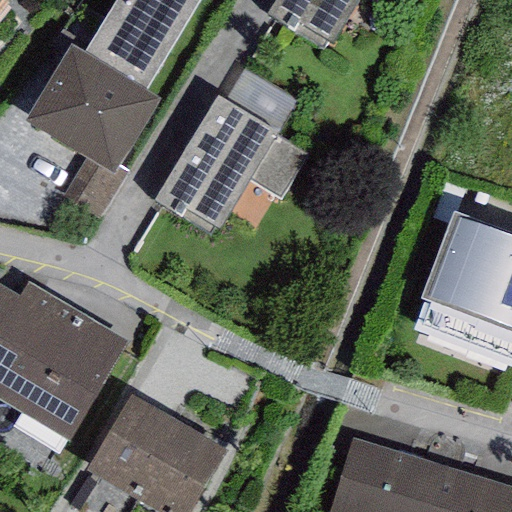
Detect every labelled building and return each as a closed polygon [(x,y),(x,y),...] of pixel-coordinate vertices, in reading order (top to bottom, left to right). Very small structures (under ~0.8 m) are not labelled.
[(114,0),(81,53),(69,45),(22,120),(79,156),(85,159),(111,176),(118,166),(158,100),(143,91),(199,0),(114,0)] [(400,0),(274,0),(266,14),(327,50),(356,0),(367,0),(392,14),(400,0)] [(311,150),(217,95),(155,200),(217,235),(249,181),(281,200),(311,150)] [(127,171),(118,166),(111,176),(85,159),(61,197),(97,219),(127,171)] [(511,234),(451,211),(407,328),(511,366),(511,234)] [(0,285),(0,400),(69,441),(128,342),(27,282),(19,296),(0,285)] [(85,467),(133,493),(174,416),(127,390),(85,467)] [(187,511),(225,443),(174,416),(133,493),(168,511),(187,511)] [(426,511),(441,467),(353,440),(330,511),(426,511)] [(511,511),(511,488),(441,467),(426,511),(511,511)]
